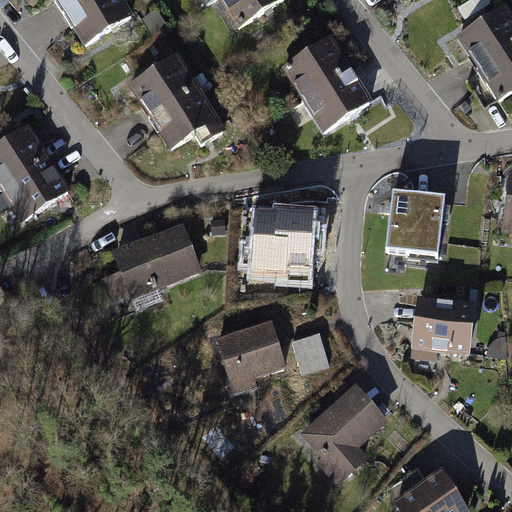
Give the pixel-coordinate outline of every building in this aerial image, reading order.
[(59,0),(95,56),(145,23),(130,0),(59,0)] [(295,0),(220,0),(244,35),(296,1),(295,0)] [(511,11),(465,41),(507,109),(511,106),(511,11)] [(331,45),(288,72),(327,135),(370,108),(331,45)] [(189,65),(138,94),(174,156),(203,140),(209,151),(231,138),(209,100),(221,93),(211,77),(200,84),(189,65)] [(69,194),(28,131),(0,149),(0,182),(25,222),(69,194)] [(511,177),(510,178),(501,236),(511,237),(511,177)] [(413,199),(393,197),(385,254),(413,258),(413,255),(438,259),(446,204),(413,199)] [(316,224),(258,220),(253,279),(282,281),(283,272),(313,274),(316,224)] [(228,227),(213,229),(214,239),(229,237),(228,227)] [(184,232),(116,259),(123,277),(103,285),(111,304),(131,296),(139,315),(165,304),(160,292),(202,275),(184,232)] [(435,291),(436,301),(455,300),(454,290),(435,291)] [(475,314),(420,307),(413,364),(437,367),(438,358),(468,362),(475,314)] [(271,330),(216,346),(233,405),(258,397),(255,388),(286,379),(271,330)] [(324,338),(291,348),(301,383),(335,373),(324,338)] [(388,431),(356,394),(302,441),(343,488),(369,466),(360,455),(388,431)] [(401,511),(470,511),(458,488),(444,468),(421,483),(394,501),(401,511)]
